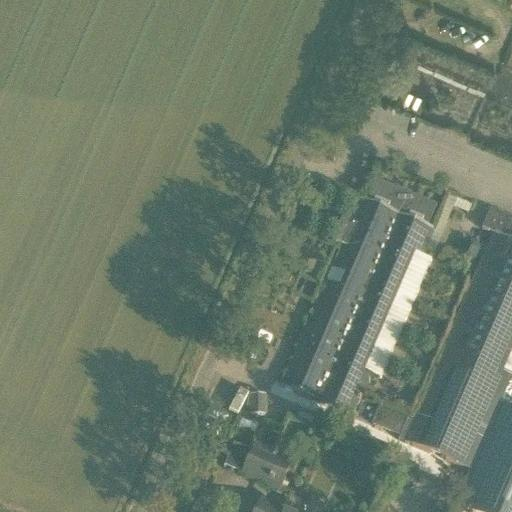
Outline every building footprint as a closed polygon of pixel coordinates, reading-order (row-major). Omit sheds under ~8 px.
[(452,149),(458,135),(421,119),(415,134),(452,149)] [(375,184),(367,204),(360,201),(350,224),(341,220),(331,243),(340,247),(279,389),(354,420),(372,377),(380,381),(431,262),(422,258),(433,232),(425,229),(434,209),(375,184)] [(511,220),(490,210),(481,230),(493,235),(401,443),(470,473),(459,497),(493,511),(511,511),(511,407),(501,402),(511,378),(511,220)] [(464,245),(460,254),(461,262),(468,265),(475,262),(479,251),(478,244),(471,242),(464,245)] [(248,397),(248,416),(267,416),(266,396),(248,397)] [(406,421),(378,410),(371,426),(399,438),(406,421)] [(286,418),(275,441),(299,452),(310,429),(286,418)] [(281,495),(292,470),(252,454),(252,455),(234,447),(224,469),(242,477),(281,495)] [(281,511),(261,503),(257,511),(281,511)]
